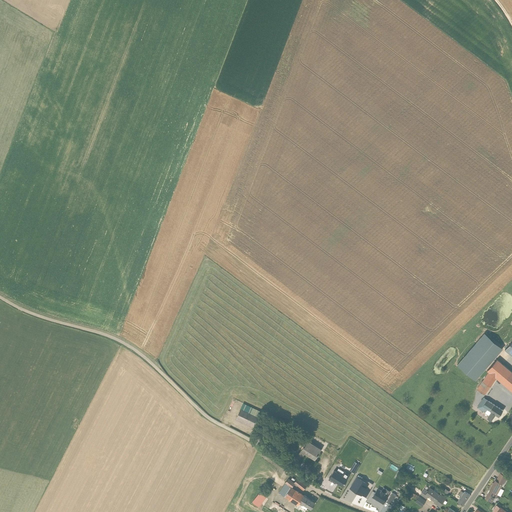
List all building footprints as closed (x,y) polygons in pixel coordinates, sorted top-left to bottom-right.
[(458,366),(477,382),(487,370),(497,359),(504,351),(485,334),(458,366)] [(486,394),(497,378),(511,390),(511,371),(497,359),(487,370),(489,371),(477,389),(486,394)] [(489,415),(487,418),(491,420),(495,414),(499,416),(503,410),(484,397),(477,407),(486,413),(486,414),(489,415)] [(241,409),(237,419),(252,427),(257,417),(241,409)] [(315,446),(316,445),(307,440),(303,446),(301,450),(299,454),(302,456),(305,452),(313,458),(316,454),(317,455),(321,449),(315,446)] [(356,461),(350,470),(355,473),(360,464),(356,461)] [(336,471),(334,470),(328,479),(335,483),(336,482),(343,486),(350,474),(344,471),(339,468),(336,471)] [(504,484),(507,477),(500,473),(496,480),(495,480),(489,490),(498,495),(498,494),(497,494),(503,483),(504,484)] [(350,487),(357,491),(357,490),(366,496),(370,490),(370,489),(373,484),(369,481),(368,483),(361,479),(362,477),(358,475),(357,477),(357,476),(350,487)] [(294,482),(303,490),(307,486),(297,478),(294,482)] [(290,486),(292,487),(295,484),(288,479),(286,482),(285,483),(290,486)] [(279,493),(286,497),(288,499),(297,504),(296,507),(298,509),(301,504),(303,505),(303,504),(311,509),(315,502),(314,502),(314,501),(312,500),(304,495),(292,487),(290,486),(288,490),(282,487),(279,493)] [(378,487),(372,496),(383,503),(389,494),(378,487)] [(421,494),(427,498),(428,496),(435,501),(434,503),(439,506),(441,502),(442,503),(445,499),(440,495),(441,493),(439,491),(438,493),(434,490),(430,488),(427,491),(424,489),(421,494)] [(415,494),(410,490),(407,496),(412,499),(416,501),(417,499),(419,496),(415,494)] [(496,498),(498,495),(489,490),(485,498),(490,501),(491,502),(492,502),(495,497),(496,498)] [(461,496),(458,501),(463,505),(470,494),(465,491),(464,493),(461,496)] [(259,507),(267,497),(261,492),(253,501),(259,507)] [(386,502),(390,504),(396,495),(392,492),(386,502)]
